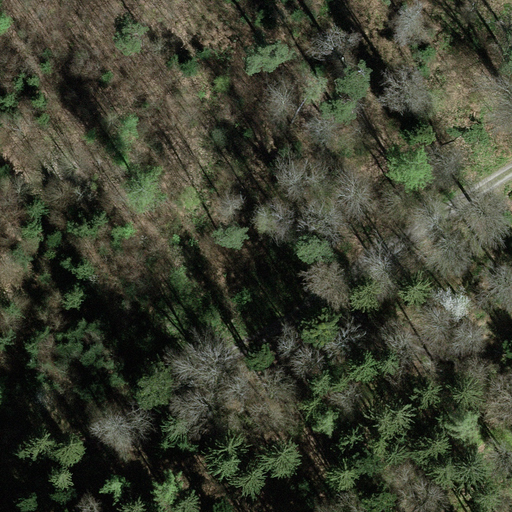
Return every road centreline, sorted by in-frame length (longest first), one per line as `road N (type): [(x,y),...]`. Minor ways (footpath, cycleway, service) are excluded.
road 1 (track): [(0,508),(511,171)]
road 2 (track): [(80,0),(0,444)]
road 3 (track): [(291,321),(375,327),(511,381)]
